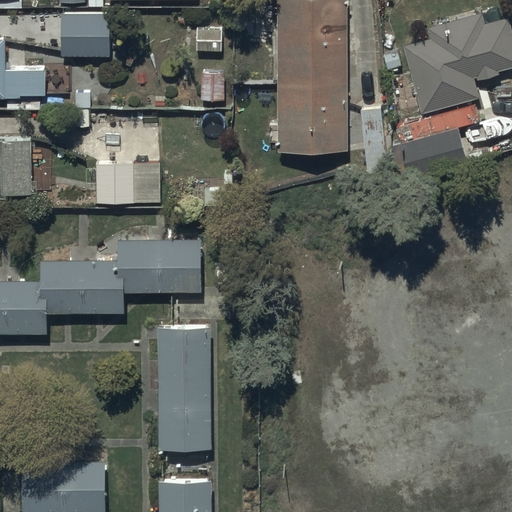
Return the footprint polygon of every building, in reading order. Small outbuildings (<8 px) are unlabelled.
[(267,0),(267,23),(278,23),(278,149),(346,149),(346,126),(351,126),(351,117),(346,117),(346,0),(267,0)] [(511,9),(416,36),(432,95),(424,97),(432,128),(479,115),(473,92),(511,81),(511,9)] [(61,11),(61,53),(110,53),(110,11),(61,11)] [(223,27),(197,26),(196,49),(222,49),(223,27)] [(0,95),(21,95),(21,92),(70,92),(70,64),(45,64),(45,67),(6,67),(6,36),(0,35),(0,95)] [(225,69),(201,69),(202,98),(225,97),(225,69)] [(380,105),(359,107),(366,167),(387,164),(380,105)] [(184,128),(184,125),(209,125),(209,130),(227,130),(227,108),(184,109),(184,107),(163,107),(163,128),(184,128)] [(465,159),(455,125),(390,143),(400,177),(465,159)] [(0,195),(3,195),(3,191),(31,192),(31,139),(2,139),(2,135),(0,135),(0,195)] [(86,181),(97,181),(97,200),(162,200),(162,161),(97,161),(97,165),(86,165),(86,181)] [(356,164),(336,169),(342,194),(362,189),(356,164)] [(344,219),(316,223),(318,246),(316,246),(318,264),(349,260),(347,244),(338,245),(337,233),(346,233),(344,219)] [(0,277),(0,330),(48,331),(48,310),(124,310),(124,289),(200,290),(200,236),(119,236),(119,256),(41,256),(41,278),(0,277)] [(212,325),(158,326),(159,446),(212,446),(212,325)] [(22,511),(105,511),(105,459),(22,459),(22,511)] [(369,485),(373,502),(394,497),(394,495),(402,493),(402,495),(425,489),(421,473),(399,479),(399,481),(391,483),(390,480),(369,485)] [(211,511),(212,478),(159,479),(159,511),(211,511)]
